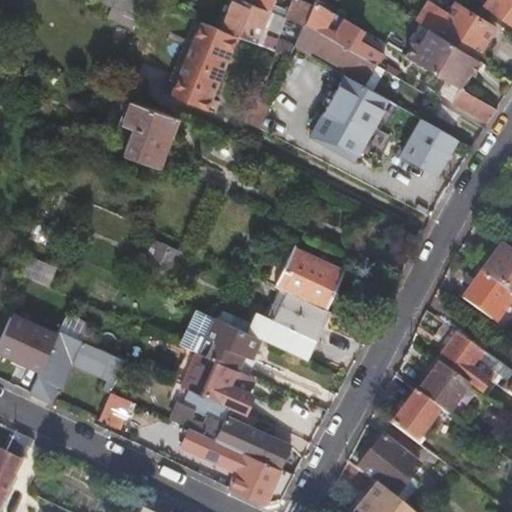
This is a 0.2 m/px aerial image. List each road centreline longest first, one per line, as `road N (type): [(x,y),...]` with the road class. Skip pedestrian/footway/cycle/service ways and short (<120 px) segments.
road 1 (residential): [(297,511),(511,124)]
road 2 (residential): [(227,511),(0,398)]
